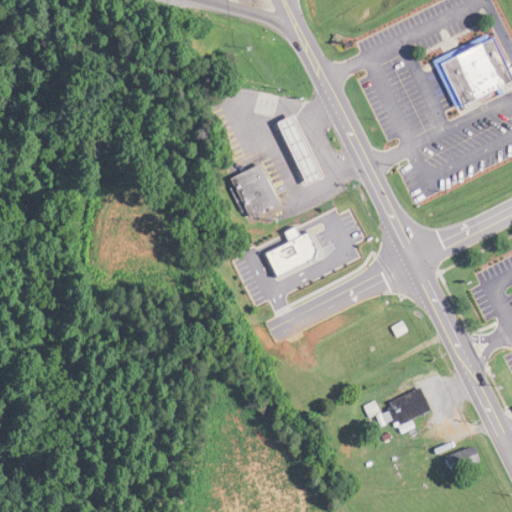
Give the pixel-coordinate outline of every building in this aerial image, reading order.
[(481,34),(423,61),(446,110),(511,79),(511,71),(508,64),(497,69),(481,34)] [(312,185),(327,178),(300,116),(285,123),(312,185)] [(236,177),(252,217),(283,205),(266,165),(236,177)] [(511,348),(486,348),(486,400),(511,400),(511,348)] [(436,411),(427,388),(383,408),(380,401),(370,406),(375,417),(380,414),(385,426),(399,420),(405,433),(419,427),(416,419),(436,411)] [(436,455),(442,473),(473,462),(466,444),(436,455)]
